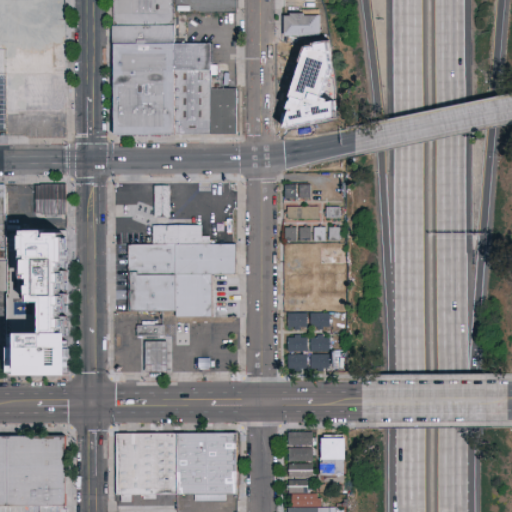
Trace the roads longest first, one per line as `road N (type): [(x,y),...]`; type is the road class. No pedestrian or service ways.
road 1 (tertiary): [(93,511),(91,0)]
road 2 (residential): [(259,0),(261,402)]
road 3 (motorway): [(353,0),(407,382)]
road 4 (motorway): [(407,0),(407,382)]
road 5 (motorway): [(446,371),(504,0)]
road 6 (motorway): [(446,371),(445,0)]
road 7 (secondary): [(92,160),(260,161)]
road 8 (motorway): [(355,143),(511,107)]
road 9 (secondary): [(364,400),(510,401)]
road 10 (motorway): [(445,511),(446,371)]
road 11 (motorway): [(407,382),(407,511)]
